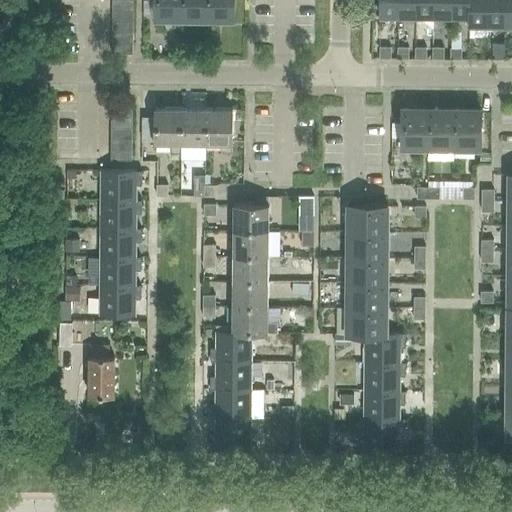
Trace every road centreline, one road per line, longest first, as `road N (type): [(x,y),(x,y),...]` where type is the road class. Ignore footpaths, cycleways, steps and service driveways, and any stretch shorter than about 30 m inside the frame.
road 1 (tertiary): [(377,511),(0,508)]
road 2 (residential): [(339,76),(0,74)]
road 3 (residential): [(511,78),(339,76)]
